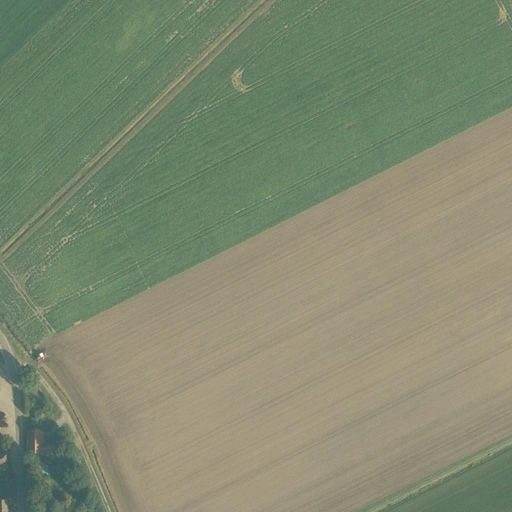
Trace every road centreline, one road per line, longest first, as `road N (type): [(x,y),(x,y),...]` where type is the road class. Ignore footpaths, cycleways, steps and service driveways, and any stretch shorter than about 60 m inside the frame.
road 1 (track): [(13,369),(30,366),(49,389),(108,511)]
road 2 (unclassified): [(21,511),(13,369),(0,336)]
